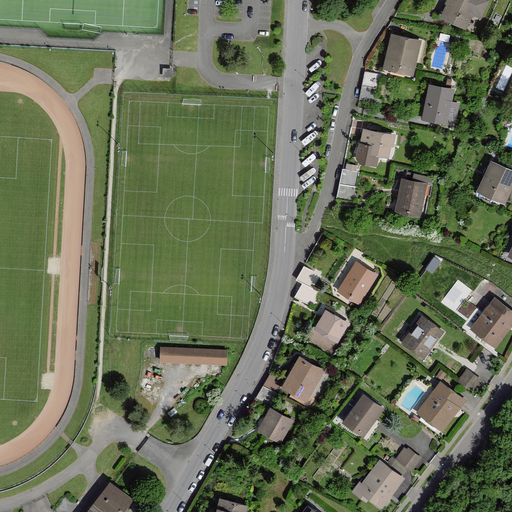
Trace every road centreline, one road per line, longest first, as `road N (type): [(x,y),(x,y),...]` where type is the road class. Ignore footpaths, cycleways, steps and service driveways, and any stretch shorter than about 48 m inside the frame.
road 1 (residential): [(171,511),(246,379),(275,308),(299,0)]
road 2 (residential): [(511,384),(416,511)]
